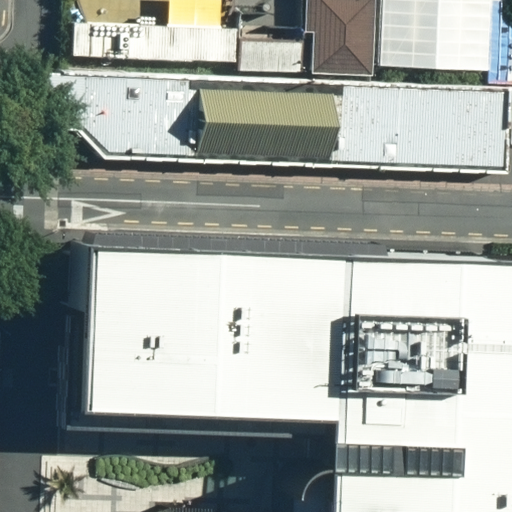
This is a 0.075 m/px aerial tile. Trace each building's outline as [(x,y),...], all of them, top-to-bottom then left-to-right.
[(292,0),(292,23),(299,23),(298,65),(359,68),(361,0),(292,0)] [(479,0),(367,0),(366,58),(477,62),(479,0)] [(223,20),(60,14),(58,52),(222,58),(223,20)] [(503,87),(48,68),(47,130),(73,132),(94,155),(502,165),(501,152),(503,87)] [(511,511),(511,257),(69,241),(63,422),(296,430),(315,430),(314,460),(304,460),(293,462),(281,467),(274,476),(272,490),(271,511),(511,511)]
